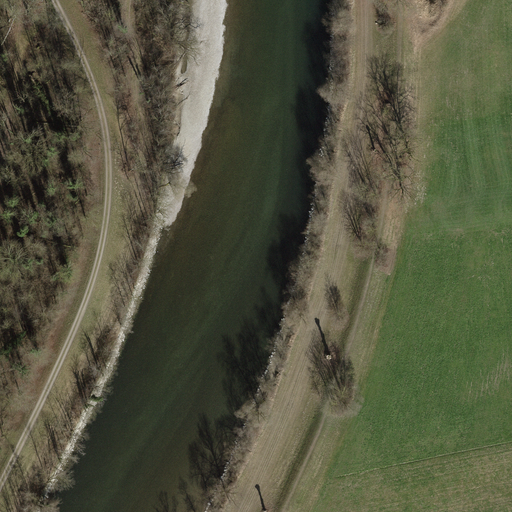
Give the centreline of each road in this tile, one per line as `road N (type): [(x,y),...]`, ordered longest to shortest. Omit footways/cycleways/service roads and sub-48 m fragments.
road 1 (track): [(354,0),(356,51),(309,335),(228,511)]
road 2 (track): [(54,0),(105,130),(106,210),(96,274),(0,485)]
road 3 (track): [(0,164),(22,1)]
